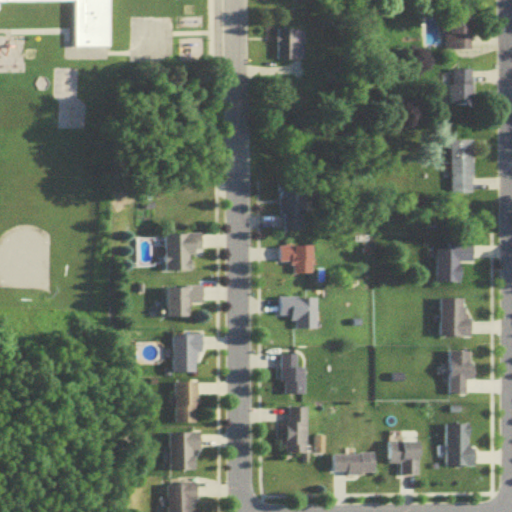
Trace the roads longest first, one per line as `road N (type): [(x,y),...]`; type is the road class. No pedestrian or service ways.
road 1 (residential): [(236,511),(230,0)]
road 2 (residential): [(509,511),(507,0)]
